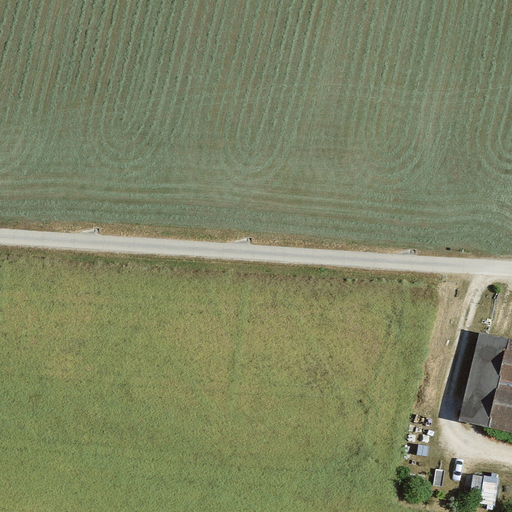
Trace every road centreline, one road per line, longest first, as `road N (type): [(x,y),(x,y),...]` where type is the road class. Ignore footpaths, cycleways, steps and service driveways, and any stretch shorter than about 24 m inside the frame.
road 1 (track): [(0,237),(511,269)]
road 2 (track): [(480,267),(448,389),(451,430),(467,444),(511,458)]
